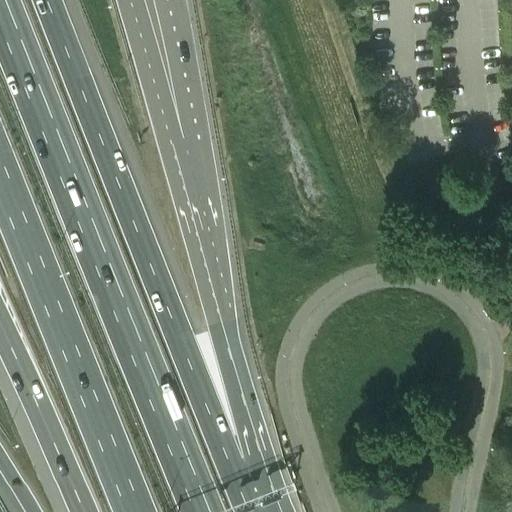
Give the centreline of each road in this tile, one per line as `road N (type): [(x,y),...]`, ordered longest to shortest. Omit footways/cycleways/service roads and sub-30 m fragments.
road 1 (motorway): [(198,511),(0,21)]
road 2 (motorway): [(240,465),(48,0)]
road 3 (motorway): [(240,465),(216,280),(149,0)]
road 4 (motorway): [(0,180),(134,511)]
road 5 (motorway): [(0,324),(85,511)]
